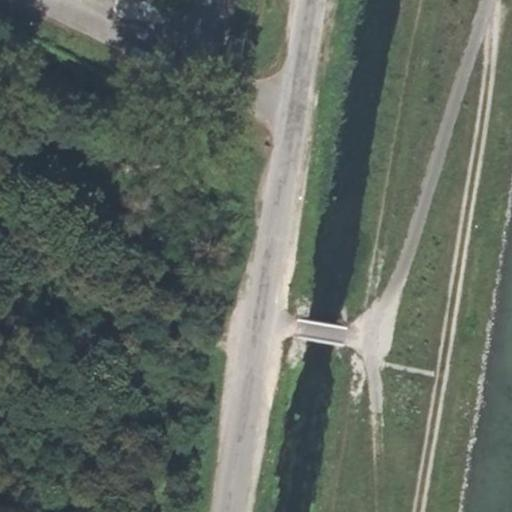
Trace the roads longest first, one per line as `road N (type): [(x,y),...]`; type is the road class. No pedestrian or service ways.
road 1 (track): [(492,0),(415,511)]
road 2 (track): [(486,0),(405,266),(364,330)]
road 3 (track): [(426,0),(364,330)]
road 4 (track): [(381,511),(373,360),(364,330)]
road 5 (track): [(373,360),(348,511)]
